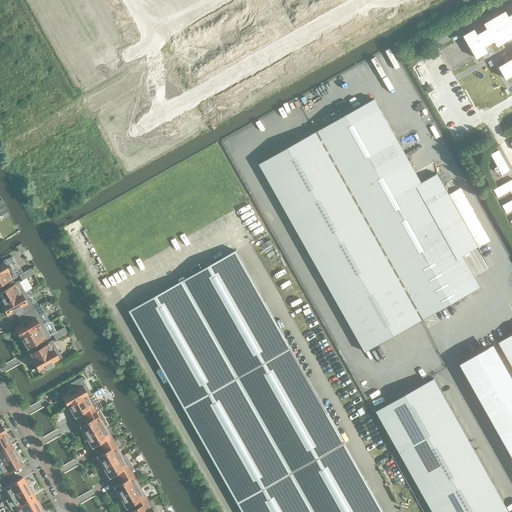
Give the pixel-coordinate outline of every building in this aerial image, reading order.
[(96,0),(97,1),(94,3),(98,9),(109,3),(107,0),(96,0)] [(475,30),(464,37),(476,58),(487,52),(484,46),(494,41),(497,46),(511,37),(511,15),(509,18),(506,12),(485,25),(488,30),(478,36),(475,30)] [(108,17),(97,24),(100,30),(104,28),(110,40),(125,32),(127,35),(135,31),(125,14),(111,22),(108,17)] [(511,60),(499,68),(506,79),(511,75),(511,60)] [(480,287),(474,277),(445,225),(460,216),(448,195),(433,203),(374,99),(314,133),(422,322),(480,287)] [(259,164),(365,352),(422,322),(314,133),(259,164)] [(129,311),(242,511),(383,511),(236,251),(129,311)] [(0,285),(15,277),(6,260),(0,263),(0,285)] [(30,268),(19,275),(22,280),(33,274),(30,268)] [(0,303),(1,305),(24,292),(18,282),(0,292),(0,303)] [(24,292),(1,305),(7,316),(14,312),(15,313),(18,312),(21,317),(34,309),(24,292)] [(14,329),(20,339),(43,326),(34,309),(21,317),(23,321),(20,323),(21,324),(14,329)] [(43,326),(20,339),(24,346),(25,345),(27,349),(49,336),(43,326)] [(64,327),(53,333),(52,334),(55,339),(67,333),(64,327)] [(511,334),(499,342),(511,366),(511,334)] [(61,358),(52,341),(30,354),(33,360),(32,360),(38,371),(45,367),(46,369),(52,366),(51,364),(61,358)] [(495,386),(506,380),(488,348),(460,364),(511,455),(511,390),(511,388),(499,395),(495,386)] [(61,397),(67,407),(90,394),(81,377),(68,385),(71,389),(67,391),(68,393),(61,397)] [(376,411),(433,511),(508,511),(434,378),(376,411)] [(67,407),(71,414),(72,413),(74,417),(83,412),(85,417),(99,409),(96,404),(93,406),(87,397),(91,395),(90,394),(67,407)] [(80,431),(84,438),(107,425),(99,409),(85,417),(88,422),(80,427),(82,430),(80,431)] [(107,425),(84,438),(88,444),(90,444),(92,447),(100,443),(102,447),(113,441),(105,427),(108,425),(107,425)] [(8,442),(10,441),(6,434),(0,437),(0,450),(10,445),(8,442)] [(98,461),(101,468),(124,455),(124,454),(121,456),(116,447),(119,445),(116,440),(113,441),(102,447),(105,452),(97,457),(99,460),(98,461)] [(12,448),(10,445),(0,450),(0,463),(17,454),(13,447),(12,448)] [(21,461),(17,454),(0,463),(0,477),(22,465),(20,462),(21,461)] [(124,455),(101,468),(105,475),(107,474),(109,478),(117,473),(120,478),(130,472),(133,470),(124,455)] [(130,472),(120,478),(122,482),(114,487),(116,491),(115,491),(119,498),(139,487),(130,472)] [(22,477),(4,488),(9,498),(6,499),(6,500),(29,487),(26,480),(24,481),(22,477)] [(32,494),(33,494),(29,487),(6,500),(12,510),(34,498),(32,494)] [(139,487),(119,498),(123,505),(124,504),(126,508),(134,503),(137,508),(147,502),(139,487)] [(36,501),(34,498),(12,510),(15,509),(17,511),(31,511),(41,507),(37,500),(36,501)] [(156,511),(150,500),(147,502),(137,508),(129,511),(156,511)]
